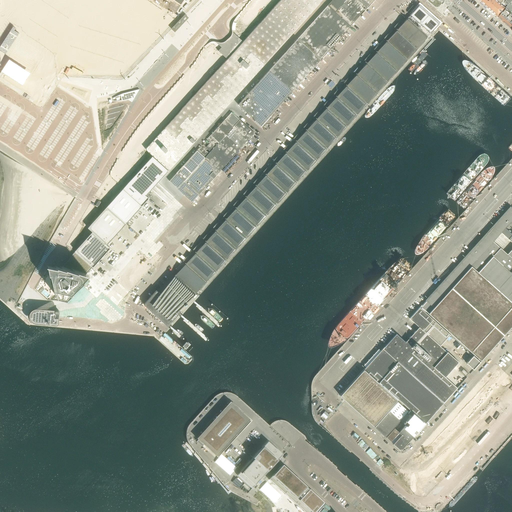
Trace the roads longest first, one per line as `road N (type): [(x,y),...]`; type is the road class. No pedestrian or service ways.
road 1 (residential): [(63,242),(119,146),(239,0)]
road 2 (unclassified): [(511,414),(431,503),(407,497),(333,430),(341,407)]
road 3 (residential): [(397,0),(269,137)]
road 4 (unclassified): [(405,461),(511,339)]
road 5 (unclassified): [(343,511),(302,472),(311,457),(378,511)]
road 6 (residential): [(231,104),(164,178),(195,216)]
road 7 (residential): [(326,0),(231,104)]
road 8 (unclassified): [(511,384),(422,467),(405,461)]
